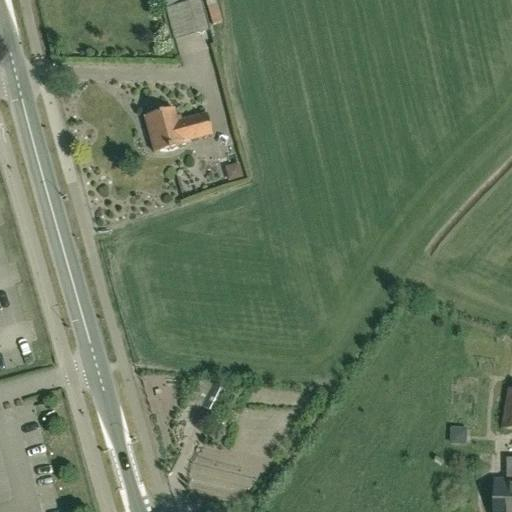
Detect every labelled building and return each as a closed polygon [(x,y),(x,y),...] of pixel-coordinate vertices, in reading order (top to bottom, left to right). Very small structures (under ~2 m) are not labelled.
[(190,15),(187,3),(166,9),(169,21),(190,15)] [(206,67),(216,64),(210,41),(200,44),(206,67)] [(189,142),(212,135),(206,115),(182,122),(180,117),(176,119),(173,110),(144,118),(154,154),(189,145),(189,142)] [(216,416),(227,394),(212,386),(201,408),(216,416)] [(511,430),(511,389),(509,389),(502,429),(511,430)] [(511,511),(511,459),(507,459),(507,481),(494,481),(494,511),(511,511)]
